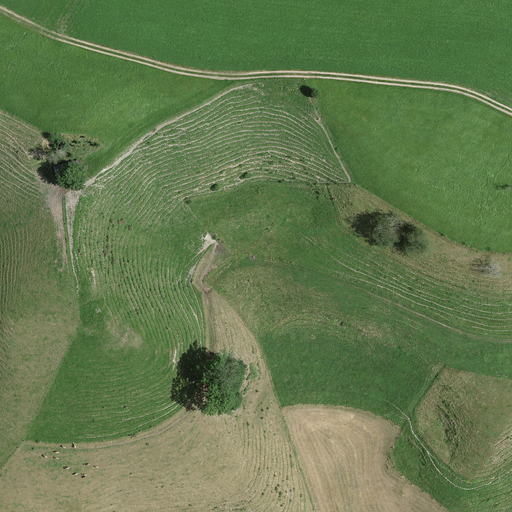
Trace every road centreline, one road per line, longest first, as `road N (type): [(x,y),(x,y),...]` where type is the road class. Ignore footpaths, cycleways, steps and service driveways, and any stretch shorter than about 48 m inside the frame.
road 1 (track): [(0,13),(191,72),(436,85),(511,112)]
road 2 (track): [(99,163),(141,127),(241,76)]
